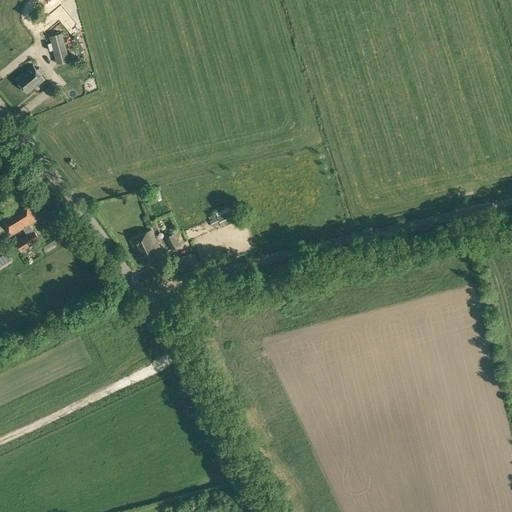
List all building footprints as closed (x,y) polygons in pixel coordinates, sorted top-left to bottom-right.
[(81,28),(61,4),(37,24),(45,33),(60,21),(72,36),(81,28)] [(50,35),(57,63),(69,60),(63,32),(50,35)] [(17,79),(28,92),(33,87),(34,88),(45,79),(33,64),(22,73),(23,74),(17,79)] [(48,68),(51,77),(60,73),(56,65),(48,68)] [(163,190),(156,192),(159,201),(165,199),(163,190)] [(23,228),(27,235),(17,241),(22,250),(39,240),(34,231),(33,230),(30,224),(36,220),(25,201),(1,215),(13,234),(23,228)] [(217,216),(220,223),(222,227),(240,218),(235,207),(217,216)] [(213,226),(220,223),(217,216),(210,220),(213,226)] [(130,239),(142,265),(164,254),(152,229),(130,239)] [(166,237),(172,250),(180,246),(174,234),(166,237)] [(0,254),(0,265),(16,255),(11,248),(0,254)] [(169,259),(173,273),(199,266),(196,253),(169,259)]
